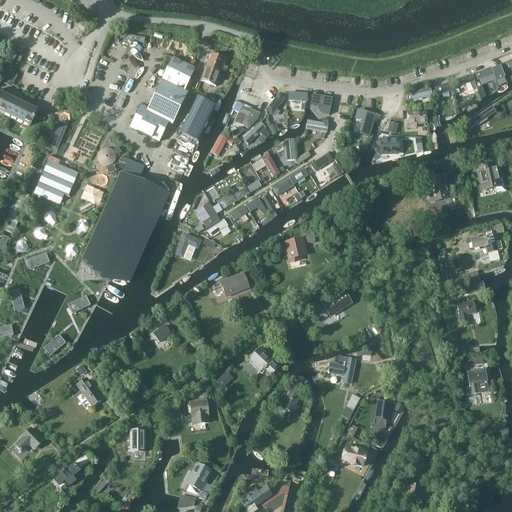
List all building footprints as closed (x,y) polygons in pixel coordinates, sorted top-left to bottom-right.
[(216,86),(226,59),(210,53),(200,80),(216,86)] [(172,60),(162,81),(183,91),(194,70),(172,60)] [(477,82),(493,75),(490,68),(474,75),(477,82)] [(456,82),(459,90),(475,84),(473,76),(456,82)] [(162,81),(148,110),(172,123),(187,93),(183,91),(162,81)] [(412,95),(414,104),(434,97),(431,89),(412,95)] [(37,111),(0,93),(0,112),(29,127),(37,111)] [(445,93),(437,96),(440,102),(448,99),(445,93)] [(306,96),(289,95),(289,103),(306,104),(306,96)] [(312,95),(310,105),(322,107),(321,114),(329,115),(329,116),(332,99),(312,95)] [(266,113),(272,117),(284,101),(278,96),(266,113)] [(181,134),(197,142),(215,105),(199,98),(181,134)] [(257,111),(241,105),(238,114),(246,117),(242,126),(247,130),(258,118),(258,115),(257,111)] [(166,136),(171,125),(172,123),(148,110),(141,107),(130,129),(158,142),(162,134),(166,136)] [(496,114),(490,107),(467,124),(473,131),(496,114)] [(368,137),(374,116),(358,111),(356,119),(363,121),(359,135),(368,137)] [(416,128),(416,125),(427,125),(426,112),(407,113),(408,129),(416,128)] [(271,136),(264,123),(259,126),(264,135),(259,138),(263,144),(272,138),(271,136)] [(328,135),(329,126),(306,124),(305,133),(328,135)] [(388,124),(386,133),(393,135),(395,125),(388,124)] [(276,134),(272,125),(268,127),(272,136),(276,134)] [(55,149),(63,129),(54,126),(47,146),(55,149)] [(210,154),(218,157),(227,140),(220,136),(210,154)] [(397,154),(397,153),(399,153),(399,147),(397,147),(396,140),(380,141),(376,141),(376,147),(380,147),(381,155),(397,154)] [(286,143),(287,164),(295,163),(294,142),(286,143)] [(335,161),(330,154),(310,167),(314,174),(335,161)] [(263,160),(273,178),(279,174),(269,157),(263,160)] [(67,197),(77,175),(51,163),(37,196),(58,205),(63,195),(67,197)] [(501,186),(498,171),(496,165),(478,169),(483,190),(501,186)] [(294,187),(309,178),(304,171),(290,180),(294,187)] [(120,173),(81,262),(105,272),(106,273),(110,274),(130,229),(149,237),(153,228),(167,195),(168,195),(120,173)] [(10,220),(21,223),(40,177),(30,174),(10,220)] [(450,198),(447,183),(445,177),(427,181),(432,202),(450,198)] [(277,196),(292,187),(288,180),(273,190),(277,196)] [(248,189),(250,193),(262,186),(260,182),(248,189)] [(234,195),(238,201),(250,194),(246,188),(234,195)] [(258,201),(261,207),(275,200),(270,193),(258,201)] [(227,208),(238,201),(234,195),(223,202),(227,208)] [(261,207),(258,201),(246,209),(250,215),(261,207)] [(218,214),(221,212),(217,206),(212,210),(208,204),(202,208),(202,209),(199,211),(199,220),(206,231),(219,222),(215,216),(217,214),(218,214)] [(234,224),(248,215),(244,209),(231,218),(234,224)] [(0,243),(0,265),(3,265),(20,224),(10,220),(0,243)] [(207,233),(212,239),(228,228),(224,222),(207,233)] [(21,233),(14,249),(20,252),(28,235),(21,233)] [(201,241),(183,233),(174,254),(183,258),(188,245),(197,249),(201,241)] [(487,255),(498,252),(494,236),(479,239),(479,238),(470,240),(473,249),(485,246),(487,255)] [(289,260),(305,256),(302,240),(286,244),(289,260)] [(46,255),(27,262),(31,272),(49,265),(46,255)] [(241,291),(248,288),(243,274),(220,283),(225,293),(239,288),(241,291)] [(17,291),(8,295),(16,314),(25,310),(17,291)] [(86,298),(78,292),(66,308),(74,314),(86,298)] [(331,317),(351,304),(345,294),(324,307),(331,317)] [(467,316),(476,314),(473,302),(456,306),(460,321),(458,321),(459,328),(469,325),(467,316)] [(192,319),(186,322),(189,327),(195,323),(192,319)] [(11,326),(0,328),(0,338),(13,336),(11,326)] [(160,344),(174,333),(171,329),(168,332),(164,327),(154,335),(160,344)] [(59,336),(43,349),(50,357),(65,344),(59,336)] [(270,377),(280,367),(261,349),(249,362),(260,373),(263,370),(270,377)] [(351,383),(354,365),(348,364),(347,369),(330,365),(329,374),(345,377),(344,382),(351,383)] [(86,372),(82,367),(77,370),(81,376),(86,372)] [(477,384),(486,382),(484,370),(467,374),(470,389),(468,389),(469,396),(479,394),(477,384)] [(92,408),(103,400),(99,393),(97,394),(88,381),(78,388),(92,408)] [(296,405),(303,391),(292,386),(282,408),(295,414),(298,406),(296,405)] [(193,426),(206,425),(209,424),(206,403),(191,404),(193,426)] [(389,421),(391,406),(377,404),(375,419),(389,421)] [(393,411),(399,413),(402,407),(397,404),(393,411)] [(34,450),(43,441),(36,434),(35,435),(31,430),(22,438),(23,439),(15,447),(21,453),(30,445),(34,450)] [(145,453),(145,432),(129,432),(129,453),(145,453)] [(362,468),(366,453),(361,452),(360,450),(357,450),(355,450),(350,449),(350,450),(345,449),(342,462),(347,463),(347,464),(362,468)] [(59,476),(54,480),(59,486),(64,482),(69,488),(76,481),(73,478),(80,472),(74,464),(67,470),(72,476),(67,480),(62,473),(65,471),(63,469),(57,473),(59,476)] [(201,492),(211,473),(197,465),(187,484),(201,492)] [(256,507),(272,496),(266,487),(254,496),(253,494),(257,491),(255,489),(239,500),(245,509),(253,503),(256,507)]
